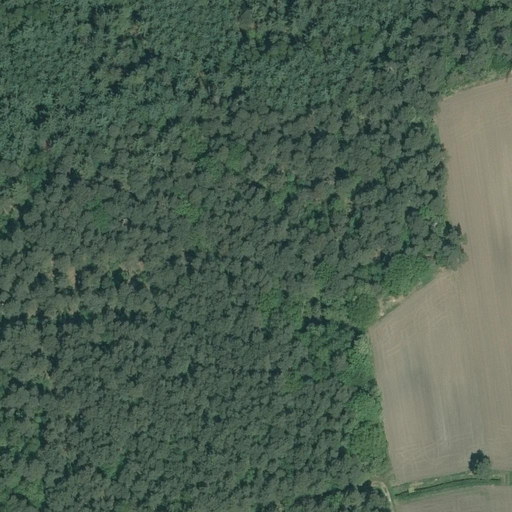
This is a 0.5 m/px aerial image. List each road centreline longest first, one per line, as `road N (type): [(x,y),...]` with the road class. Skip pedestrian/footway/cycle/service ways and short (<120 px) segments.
road 1 (track): [(407,0),(337,83),(329,111),(324,293),(297,395),(312,498)]
road 2 (track): [(389,511),(385,486),(261,511)]
